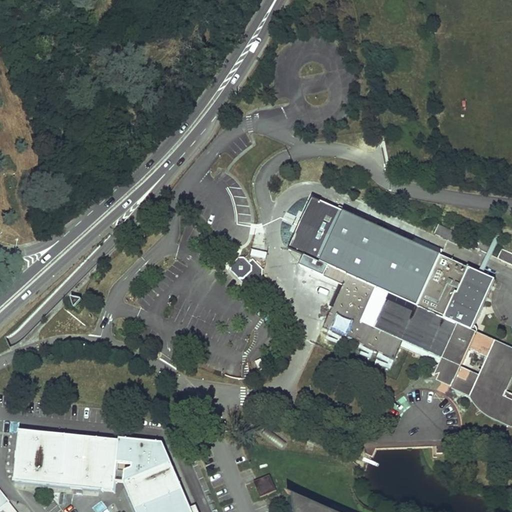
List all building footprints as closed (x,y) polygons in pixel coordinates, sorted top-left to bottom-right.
[(0,150),(5,186),(21,184),(13,128),(0,130),(0,150)] [(419,307),(442,256),(313,199),(290,250),(349,276),(419,307)] [(439,226),(436,233),(448,239),(452,231),(439,226)] [(452,231),(448,239),(471,249),(474,241),(452,231)] [(442,256),(419,307),(478,334),(478,330),(476,327),(496,281),(442,256)] [(262,282),(263,261),(236,260),(235,281),(262,282)] [(419,307),(349,276),(343,289),(358,295),(349,316),(334,309),(325,329),(395,360),(401,347),(442,366),(436,368),(432,375),(436,378),(442,375),(456,382),(453,389),(471,397),(472,400),(480,411),(488,416),(511,426),(511,394),(507,392),(511,381),(511,349),(478,334),(419,307)] [(343,289),(334,309),(349,316),(358,295),(343,289)] [(20,432),(15,482),(115,493),(118,463),(133,465),(137,465),(142,476),(125,483),(137,511),(192,511),(164,445),(120,440),(120,442),(20,432)] [(137,465),(133,465),(133,469),(126,472),(125,483),(142,476),(137,465)] [(270,475),(254,482),(261,496),(277,490),(270,475)] [(0,511),(12,511),(6,504),(7,503),(0,494),(0,511)] [(335,511),(296,494),(297,511),(335,511)]
